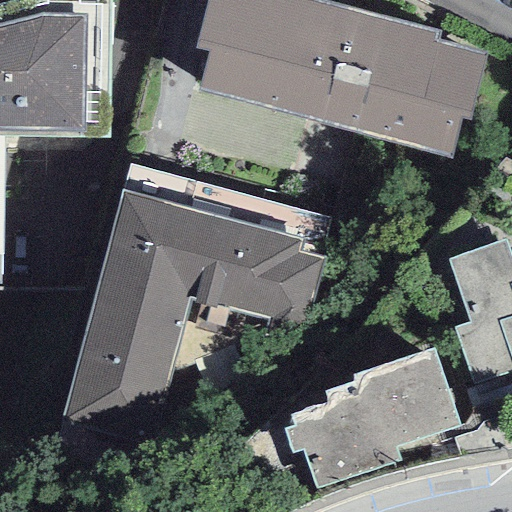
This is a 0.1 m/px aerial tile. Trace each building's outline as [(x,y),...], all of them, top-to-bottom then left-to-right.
[(0,0),(0,124),(2,124),(110,122),(111,0),(0,0)] [(200,0),(192,30),(206,34),(194,76),(445,146),(456,104),(470,108),(487,44),(439,30),(441,21),(367,0),(200,0)] [(338,207),(129,153),(62,414),(154,438),(191,295),(308,325),(338,207)] [(511,251),(505,229),(446,249),(467,314),(452,319),(473,380),(511,368),(511,251)] [(292,412),(280,416),(289,445),(301,441),(315,486),(399,460),(394,443),(460,423),(434,336),(354,360),(356,368),(325,378),(328,389),(288,401),(292,412)]
